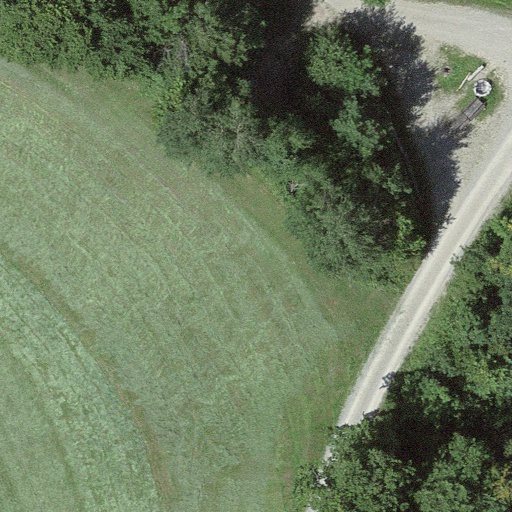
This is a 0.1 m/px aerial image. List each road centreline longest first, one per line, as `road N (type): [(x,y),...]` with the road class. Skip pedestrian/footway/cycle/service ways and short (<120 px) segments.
road 1 (unclassified): [(342,511),(511,150)]
road 2 (track): [(511,29),(313,0)]
